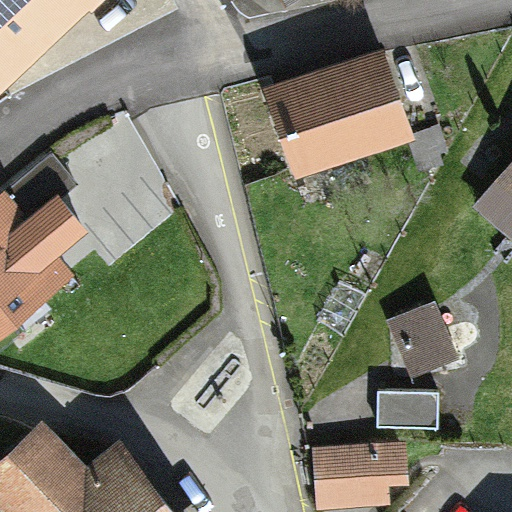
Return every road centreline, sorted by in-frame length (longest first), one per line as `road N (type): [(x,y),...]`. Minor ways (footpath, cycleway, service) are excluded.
road 1 (residential): [(157,63),(208,188),(274,458)]
road 2 (residential): [(0,393),(111,415),(223,460),(274,458)]
road 3 (residential): [(227,49),(444,1)]
road 4 (residential): [(0,148),(13,134),(157,63)]
